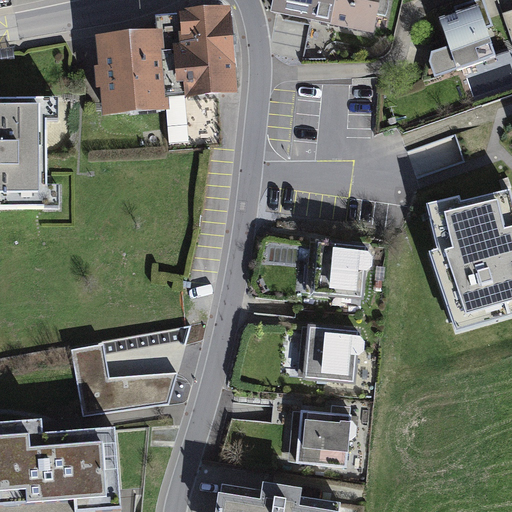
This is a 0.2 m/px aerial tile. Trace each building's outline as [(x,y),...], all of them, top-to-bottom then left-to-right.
[(271,0),(269,10),(374,31),(380,0),(271,0)] [(456,9),(439,15),(449,43),(432,48),(430,60),(435,75),(497,55),(488,28),(494,26),(484,0),(472,0),(455,6),(456,9)] [(159,14),(159,25),(166,96),(239,90),(231,1),(180,6),(180,12),(159,14)] [(159,25),(95,31),(103,113),(167,108),(166,96),(159,25)] [(58,94),(0,94),(0,204),(61,205),(60,181),(49,181),(48,116),(58,116),(58,94)] [(438,141),(436,160),(459,162),(460,143),(438,141)] [(511,312),(511,190),(511,187),(462,197),(460,192),(426,200),(437,245),(429,247),(455,330),(511,312)] [(370,242),(319,237),(313,294),(365,298),(370,242)] [(361,328),(308,323),(302,379),(356,384),(361,328)] [(110,376),(104,342),(72,348),(84,417),(169,406),(178,372),(110,376)] [(352,413),(301,408),(296,463),(347,467),(352,413)] [(42,415),(0,417),(0,501),(74,495),(75,509),(123,505),(116,422),(43,427),(42,415)] [(262,488),(223,482),(218,511),(340,511),(342,500),(302,494),(303,484),(263,478),(262,488)]
